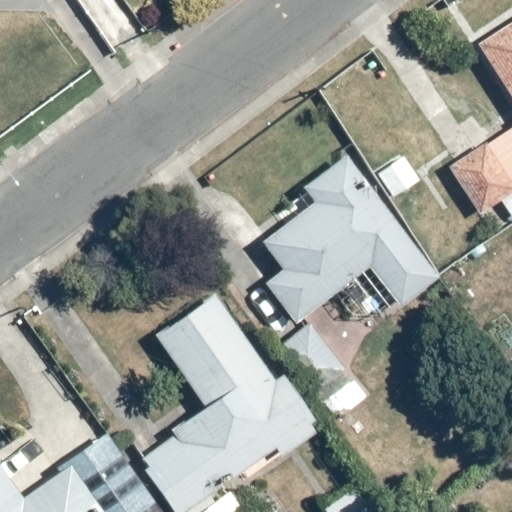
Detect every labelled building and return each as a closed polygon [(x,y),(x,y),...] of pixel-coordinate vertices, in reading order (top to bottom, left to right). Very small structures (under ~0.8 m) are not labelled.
[(467,229),(481,251),(511,229),(511,17),(470,47),(511,107),(511,124),(447,170),(481,219),(467,229)] [(434,282),(350,160),(311,187),(320,201),(262,241),(279,265),(258,279),(287,322),(341,285),(369,326),(434,282)] [(271,381),(209,295),(152,336),(203,407),(133,457),(172,511),(182,511),(272,447),(278,455),(315,429),(277,377),(271,381)] [(364,395),(307,323),(272,350),(330,422),(364,395)] [(160,511),(104,433),(17,495),(0,471),(0,511),(160,511)] [(371,511),(350,483),(319,505),(323,511),(371,511)] [(239,511),(226,494),(201,511),(239,511)]
